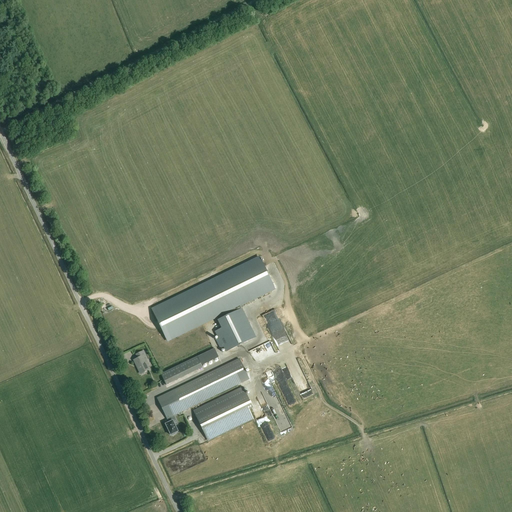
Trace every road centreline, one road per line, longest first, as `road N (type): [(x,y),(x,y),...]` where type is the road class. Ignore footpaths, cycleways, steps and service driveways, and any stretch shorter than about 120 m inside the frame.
road 1 (unclassified): [(178,511),(0,131)]
road 2 (track): [(255,0),(0,131)]
